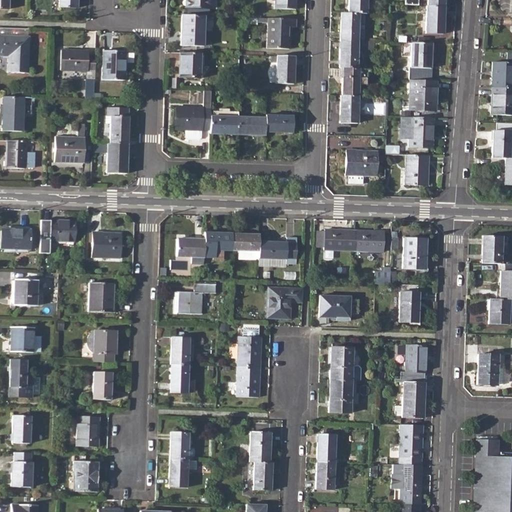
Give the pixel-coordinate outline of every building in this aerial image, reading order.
[(274,0),(274,8),(295,9),(295,0),(274,0)] [(348,0),(348,12),(358,13),(366,13),(366,0),(348,0)] [(428,5),(426,5),(426,33),(443,33),(444,6),(428,5)] [(341,12),(340,39),(358,40),(358,13),(348,12),(341,12)] [(204,15),(182,15),(181,45),(203,45),(204,15)] [(295,18),(257,17),(258,21),(268,21),(267,47),(290,48),(290,25),(295,26),(295,18)] [(0,35),(0,55),(8,55),(7,72),(27,73),(28,37),(0,35)] [(340,39),(339,67),(343,67),(357,67),(357,49),(372,49),(372,40),(358,40),(340,39)] [(431,42),(411,41),(411,67),(430,68),(431,42)] [(61,70),(95,71),(95,55),(88,55),(88,50),(61,49),(61,70)] [(103,51),(102,79),(122,80),(123,62),(125,62),(125,51),(103,51)] [(180,52),(179,78),(199,78),(200,53),(180,52)] [(294,55),(276,55),(276,84),(294,84),(294,55)] [(511,62),(493,61),(491,87),(511,87),(511,62)] [(343,67),(342,94),(358,95),(359,68),(357,67),(343,67)] [(437,80),(410,79),(409,109),(436,110),(437,80)] [(511,87),(491,87),(491,114),(511,115),(511,87)] [(175,129),(184,129),(202,130),(210,130),(211,116),(211,90),(204,90),(203,108),(175,107),(175,129)] [(342,94),(340,94),(340,122),(357,123),(358,95),(342,94)] [(3,104),(2,131),(22,132),(22,114),(22,108),(31,108),(31,97),(3,97),(3,104)] [(111,117),(110,144),(127,144),(128,108),(108,108),(108,117),(111,117)] [(265,118),(265,131),(292,132),(293,116),(265,115),(265,118)] [(210,130),(210,133),(237,134),(238,117),(211,116),(210,130)] [(238,117),(237,134),(265,135),(265,131),(265,118),(238,117)] [(433,118),(401,117),(400,139),(409,139),(408,147),(432,148),(433,118)] [(55,137),(54,162),(83,163),(84,124),(77,124),(77,138),(55,137)] [(493,130),(492,158),(505,158),(509,158),(510,131),(493,130)] [(25,141),(6,140),(5,168),(34,169),(35,153),(24,153),(25,148),(25,141)] [(110,144),(107,144),(106,173),(126,174),(127,144),(110,144)] [(385,146),(385,154),(398,154),(398,146),(385,146)] [(344,175),(347,175),(363,175),(377,176),(378,151),(346,150),(344,175)] [(428,155),(406,155),(405,185),(424,185),(424,172),(428,172),(428,155)] [(49,250),(49,241),(74,241),(74,221),(50,221),(50,223),(40,223),(39,250),(49,250)] [(1,231),(0,249),(29,250),(30,229),(18,229),(18,231),(1,231)] [(323,250),(353,251),(354,231),(324,229),(323,250)] [(354,231),(353,251),(383,252),(384,232),(354,231)] [(92,232),(91,258),(120,259),(121,233),(92,232)] [(204,239),(203,257),(214,258),(215,250),(231,251),(232,234),(204,233),(204,239)] [(232,234),(231,251),(248,251),(248,258),(258,258),(259,242),(259,235),(232,234)] [(482,236),(482,264),(501,264),(501,261),(501,247),(502,237),(482,236)] [(259,242),(258,258),(266,258),(286,258),(286,263),(296,264),(296,237),(286,237),(286,242),(259,242)] [(176,247),(175,262),(203,263),(203,257),(204,239),(176,238),(176,247)] [(391,238),(390,251),(396,251),(397,245),(402,245),(402,269),(424,269),(425,240),(391,238)] [(375,272),(374,284),(389,284),(390,267),(382,267),(381,272),(375,272)] [(511,271),(500,271),(499,299),(509,299),(511,299),(511,271)] [(14,279),(13,305),(36,306),(37,280),(14,279)] [(89,283),(88,311),(112,312),(113,284),(89,283)] [(178,291),(176,313),(201,314),(202,293),(215,293),(215,284),(194,283),(193,292),(178,291)] [(268,288),(267,317),(289,318),(289,301),(300,302),(301,289),(268,288)] [(399,292),(398,322),(417,323),(418,293),(399,292)] [(320,295),(319,317),(349,318),(349,297),(320,295)] [(499,299),(489,299),(488,324),(508,325),(509,299),(499,299)] [(11,326),(11,352),(34,352),(34,351),(40,352),(41,335),(34,335),(34,327),(11,326)] [(238,336),(237,366),(259,366),(260,337),(258,337),(258,327),(243,327),(243,337),(238,336)] [(93,352),(93,362),(112,362),(113,354),(114,354),(115,330),(107,330),(95,329),(91,332),(89,334),(87,337),(87,340),(87,343),(88,347),(90,350),(93,352)] [(171,336),(170,364),(187,365),(188,337),(171,336)] [(406,344),(405,372),(424,373),(425,345),(406,344)] [(330,347),(329,379),(351,380),(352,348),(350,348),(331,347),(330,347)] [(477,384),(496,385),(497,369),(497,355),(478,354),(477,384)] [(26,360),(10,359),(9,396),(31,397),(32,376),(26,377),(26,360)] [(187,365),(170,364),(169,392),(187,393),(187,365)] [(259,366),(237,366),(236,397),(258,397),(259,366)] [(93,371),(92,399),(109,400),(110,372),(93,371)] [(351,380),(329,379),(329,412),(350,412),(350,403),(357,404),(358,393),(351,392),(351,380)] [(424,382),(403,382),(401,417),(423,418),(424,382)] [(13,415),(12,443),(28,444),(30,416),(13,415)] [(77,416),(76,446),(98,447),(99,416),(77,416)] [(422,425),(400,424),(399,457),(421,458),(422,425)] [(170,432),(169,459),(187,460),(188,432),(170,432)] [(250,432),(249,462),(254,462),(269,463),(270,433),(250,432)] [(317,434),(316,462),(334,462),(335,435),(317,434)] [(492,441),(475,440),(472,511),(511,511),(511,457),(491,457),(492,441)] [(12,462),(11,487),(30,487),(31,463),(31,453),(13,452),(13,462),(12,462)] [(187,460),(169,459),(168,487),(186,488),(187,470),(196,469),(196,460),(187,460)] [(73,461),(73,472),(76,472),(75,492),(96,492),(97,462),(73,461)] [(269,463),(254,462),(253,490),(271,491),(271,463),(269,463)] [(334,462),(316,462),(316,490),(333,490),(334,462)] [(399,465),(394,465),(393,475),(401,475),(400,504),(420,505),(420,476),(421,466),(399,465)]
